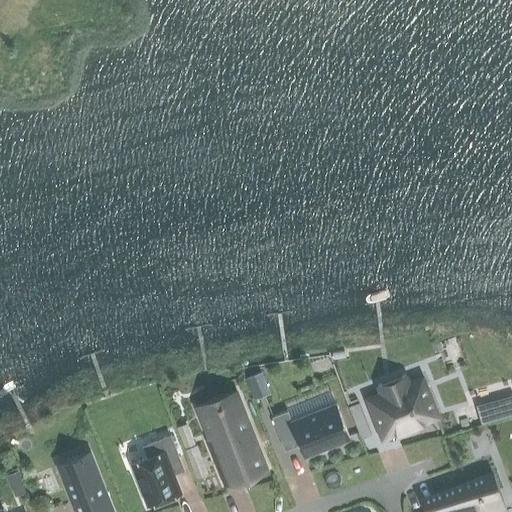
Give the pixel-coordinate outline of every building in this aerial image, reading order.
[(332,352),(332,355),(333,360),(344,358),(343,355),(343,351),(332,352)] [(261,372),(245,378),(253,399),(269,393),(261,372)] [(379,394),(366,399),(377,427),(382,438),(395,433),(436,417),(421,378),(407,383),(404,375),(376,386),(379,394)] [(240,479),(263,470),(235,399),(221,405),(221,404),(218,405),(218,406),(207,410),(217,436),(207,440),(215,460),(231,454),(240,479)] [(358,402),(348,406),(360,438),(370,434),(358,402)] [(286,411),(271,417),(284,450),(298,445),(303,456),(349,437),(336,403),(291,421),(286,411)] [(179,424),(185,444),(195,441),(189,421),(179,424)] [(157,441),(162,452),(132,463),(148,505),(179,493),(167,463),(178,458),(169,436),(157,441)] [(196,445),(185,449),(193,470),(204,466),(196,445)] [(112,511),(89,453),(57,465),(75,511),(112,511)] [(492,474),(421,500),(425,511),(500,511),(506,511),(498,491),(492,474)] [(12,487),(15,497),(26,492),(22,483),(12,487)]
